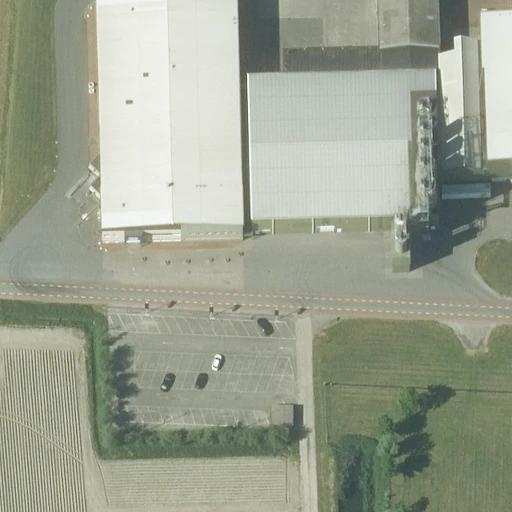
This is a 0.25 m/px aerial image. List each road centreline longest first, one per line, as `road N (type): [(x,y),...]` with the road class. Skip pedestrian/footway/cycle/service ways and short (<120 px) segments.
road 1 (tertiary): [(511,312),(0,287)]
road 2 (track): [(304,303),(309,511)]
